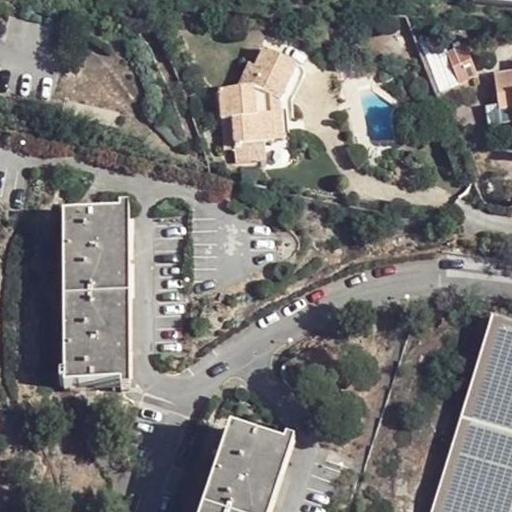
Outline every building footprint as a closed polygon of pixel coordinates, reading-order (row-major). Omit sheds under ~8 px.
[(275,48),(264,70),(269,73),(261,90),(249,89),(231,88),(231,120),(242,121),(241,149),(241,160),(273,162),(275,144),(285,143),(284,99),(292,99),(309,66),(275,48)] [(478,78),(466,49),(446,55),(459,86),(478,78)] [(269,73),(264,70),(259,68),(249,89),(261,90),(269,73)] [(511,74),(495,77),(498,110),(490,110),(490,122),(511,121),(511,74)] [(284,99),(285,143),(293,143),(292,99),(284,99)] [(242,121),(231,120),(231,148),(241,149),(242,121)] [(134,217),(66,216),(66,387),(133,387),(134,217)] [(511,511),(511,324),(487,318),(425,511),(511,511)] [(281,511),(300,452),(243,433),(217,511),(281,511)]
